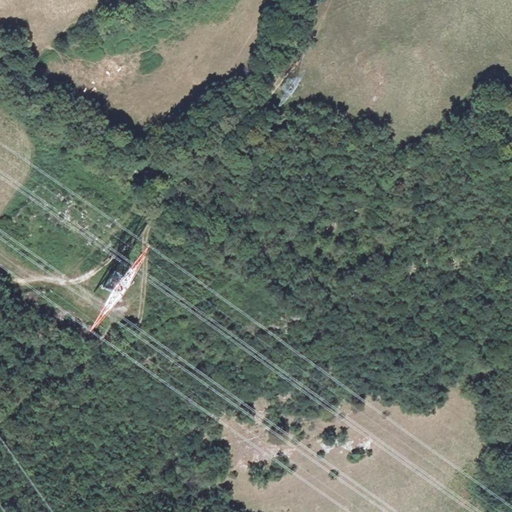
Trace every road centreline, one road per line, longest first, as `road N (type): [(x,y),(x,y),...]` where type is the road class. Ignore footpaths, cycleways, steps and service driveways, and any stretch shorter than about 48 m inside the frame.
road 1 (track): [(137,326),(357,218),(428,199),(463,212),(511,205)]
road 2 (track): [(303,0),(264,74),(197,140),(146,230)]
road 3 (track): [(357,218),(414,158),(476,140),(511,117)]
road 4 (track): [(146,230),(76,281),(46,282),(0,257)]
road 5 (track): [(0,419),(13,402),(137,326)]
